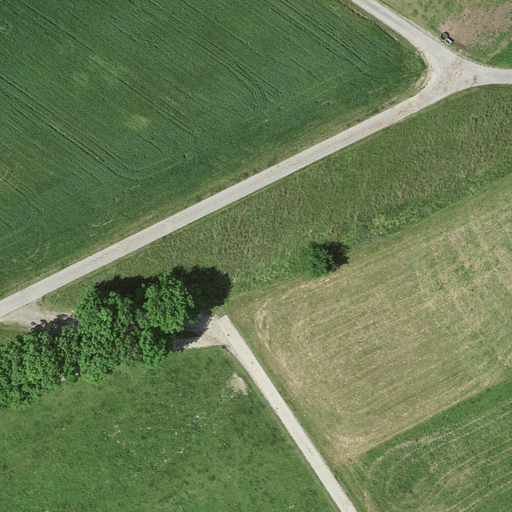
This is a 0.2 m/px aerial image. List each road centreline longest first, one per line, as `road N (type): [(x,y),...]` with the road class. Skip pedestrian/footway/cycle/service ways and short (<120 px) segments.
road 1 (track): [(511,77),(457,82),(0,308)]
road 2 (track): [(0,314),(55,321),(169,316),(228,327)]
road 3 (track): [(351,511),(228,327)]
road 4 (track): [(473,75),(361,0)]
